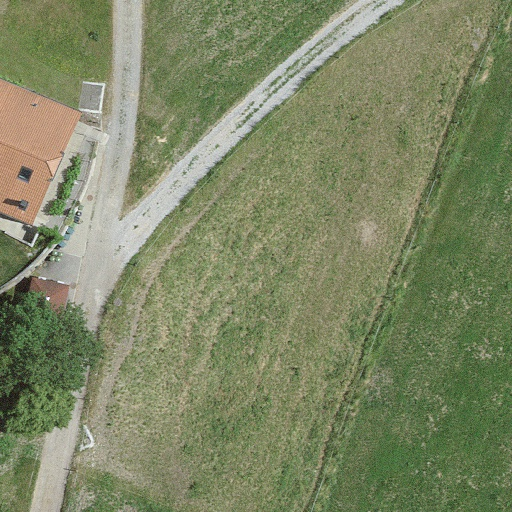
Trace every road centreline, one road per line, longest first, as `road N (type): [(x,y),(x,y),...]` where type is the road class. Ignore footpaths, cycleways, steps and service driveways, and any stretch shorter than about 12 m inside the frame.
road 1 (track): [(98,273),(284,87),(403,0)]
road 2 (track): [(98,273),(138,0)]
road 3 (track): [(33,511),(98,273)]
